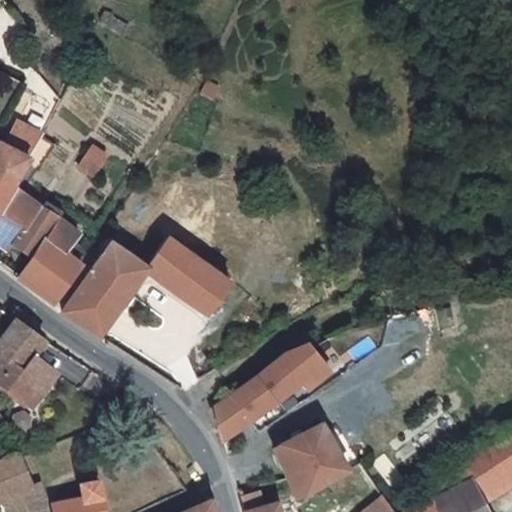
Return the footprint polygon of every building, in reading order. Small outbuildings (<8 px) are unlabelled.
[(17,121),(2,147),(29,160),(39,142),(39,141),(43,134),(17,121)] [(0,212),(14,187),(29,160),(2,147),(0,145),(0,212)] [(45,240),(67,255),(81,234),(14,187),(0,212),(0,215),(22,231),(15,244),(34,258),(45,240)] [(228,213),(197,259),(232,282),(258,299),(287,254),(228,213)] [(22,231),(0,215),(0,244),(11,251),(15,244),(22,231)] [(166,238),(147,267),(145,269),(211,314),(232,282),(197,259),(190,254),(166,238)] [(57,306),(84,266),(67,255),(45,240),(34,258),(20,279),(57,306)] [(65,314),(101,337),(111,323),(101,317),(139,262),(111,244),(64,313),(65,314)] [(38,336),(21,323),(0,353),(0,355),(2,357),(0,360),(0,386),(32,410),(54,379),(33,365),(38,359),(49,343),(38,336)] [(255,382),(231,398),(250,422),(297,386),(304,380),(310,387),(330,373),(309,344),(291,352),(287,354),(255,382)] [(54,379),(32,410),(38,413),(63,378),(38,359),(33,365),(54,379)] [(231,398),(213,410),(223,442),(224,442),(250,422),(231,398)] [(438,398),(387,439),(424,490),(476,448),(472,442),(483,433),(475,422),(464,430),(438,398)] [(511,419),(476,448),(424,490),(431,498),(468,479),(480,500),(511,479),(511,419)] [(349,470),(324,426),(322,423),(277,448),(289,477),(297,474),(309,493),(349,470)] [(7,511),(29,511),(46,504),(36,482),(32,482),(20,455),(0,463),(0,503),(3,502),(7,511)] [(468,479),(431,498),(438,511),(497,511),(493,502),(483,507),(480,500),(468,479)] [(107,511),(102,480),(80,484),(83,498),(53,503),(54,511),(107,511)] [(438,511),(431,498),(404,511),(438,511)] [(184,511),(213,511),(211,501),(184,511)] [(281,511),(279,501),(251,511),(281,511)]
